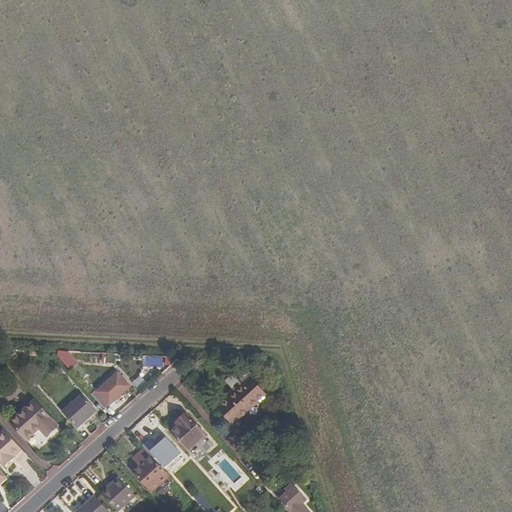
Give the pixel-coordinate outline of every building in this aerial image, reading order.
[(58,356),(73,369),(81,360),(67,347),(58,356)] [(81,365),(77,369),(85,378),(90,374),(81,365)] [(109,404),(130,385),(118,372),(97,391),(109,404)] [(143,375),(134,381),(139,388),(148,382),(143,375)] [(248,375),(241,382),(243,384),(236,391),(220,405),(235,422),(266,395),(248,375)] [(243,384),(241,382),(233,388),(236,391),(243,384)] [(82,394),(64,410),(78,426),(96,409),(82,394)] [(47,433),(57,423),(34,399),(10,420),(26,437),(39,425),(47,433)] [(172,433),(189,451),(207,435),(189,414),(181,421),(181,422),(183,424),(180,426),(172,433)] [(21,447),(5,429),(0,434),(0,458),(5,464),(12,458),(10,456),(21,447)] [(152,490),(170,475),(145,447),(139,453),(145,459),(140,464),(134,470),(152,490)] [(156,456),(166,467),(176,459),(165,447),(156,456)] [(145,459),(139,453),(134,457),(140,464),(145,459)] [(173,476),(185,489),(191,484),(179,471),(173,476)] [(242,474),(231,479),(240,498),(251,494),(242,474)] [(119,478),(102,493),(118,511),(135,495),(119,478)] [(287,491),(295,484),(292,481),(285,488),(287,491)] [(280,497),(291,509),(292,508),(295,511),(294,511),(310,511),(302,502),(307,497),(295,484),(287,491),(280,497)] [(199,491),(194,495),(209,511),(213,511),(216,510),(199,491)] [(110,511),(95,495),(75,511),(110,511)]
